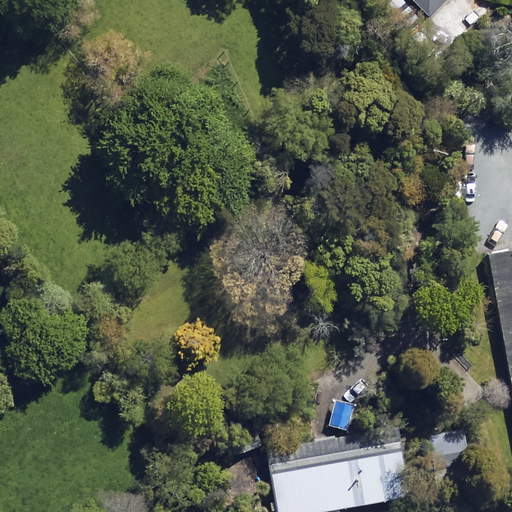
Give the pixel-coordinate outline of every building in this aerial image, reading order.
[(413,0),(428,15),(443,0),(413,0)] [(511,250),(488,255),(511,389),(511,250)] [(354,404),(334,399),(329,426),(348,430),(354,404)] [(325,511),(410,498),(399,427),(267,450),(278,511),(325,511)] [(454,466),(470,463),(464,430),(426,436),(434,480),(456,476),(454,466)]
